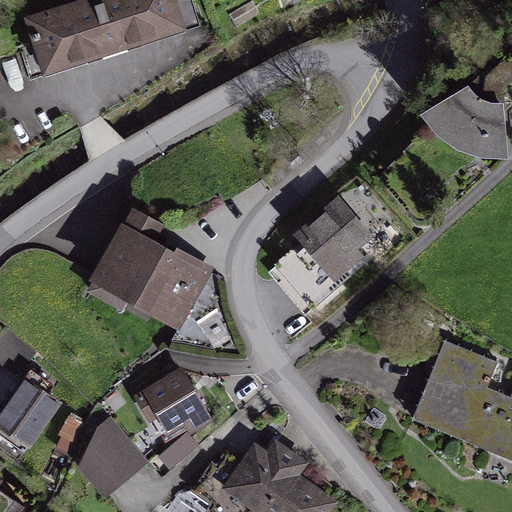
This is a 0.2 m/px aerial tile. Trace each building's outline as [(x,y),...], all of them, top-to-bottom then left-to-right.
[(83,0),(28,17),(35,40),(20,45),(22,51),(29,75),(199,21),(191,0),(83,0)] [(467,87),(428,111),(442,129),(461,142),(483,149),(506,150),(502,105),(493,103),(496,94),(487,91),(486,94),(484,93),(482,98),(474,94),(467,87)] [(277,264),(309,302),(340,276),(338,274),(359,255),(353,248),(366,236),(352,220),(355,218),(339,200),(299,233),(305,240),(277,264)] [(177,320),(205,270),(179,256),(177,260),(149,245),(159,227),(134,212),(98,276),(128,293),(131,287),(159,302),(156,308),(177,320)] [(7,328),(0,336),(0,360),(17,374),(36,350),(7,328)] [(497,362),(443,340),(431,368),(441,372),(430,397),(447,404),(436,430),(511,461),(511,390),(510,396),(487,387),(497,362)] [(191,433),(210,422),(202,408),(203,408),(181,370),(146,390),(147,391),(138,396),(151,418),(160,413),(168,428),(183,420),(191,433)] [(51,385),(31,371),(0,413),(0,433),(23,450),(58,402),(45,394),(51,385)] [(82,465),(105,492),(125,475),(146,458),(130,439),(113,419),(98,431),(82,465)] [(189,435),(186,431),(158,455),(169,469),(198,445),(189,435)] [(267,455),(255,447),(242,465),(226,455),(216,468),(212,466),(197,488),(191,488),(186,490),(181,491),(177,494),(202,511),(255,511),(258,508),(263,511),(324,511),(333,501),(294,474),(303,463),(275,443),(267,455)] [(0,483),(3,479),(0,477),(0,511),(20,511),(25,505),(0,487),(0,483)]
